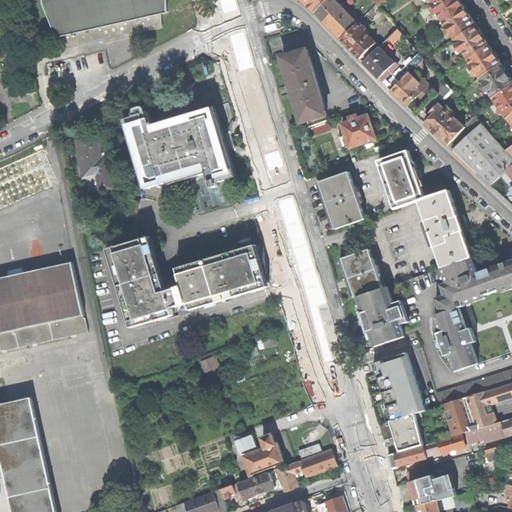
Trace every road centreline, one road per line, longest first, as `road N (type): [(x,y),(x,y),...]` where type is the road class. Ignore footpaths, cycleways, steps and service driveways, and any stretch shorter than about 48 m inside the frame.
road 1 (tertiary): [(362,402),(247,20)]
road 2 (tertiary): [(224,31),(338,411)]
road 3 (residential): [(511,218),(302,12),(280,5),(245,14)]
road 4 (unclassified): [(224,31),(0,145)]
